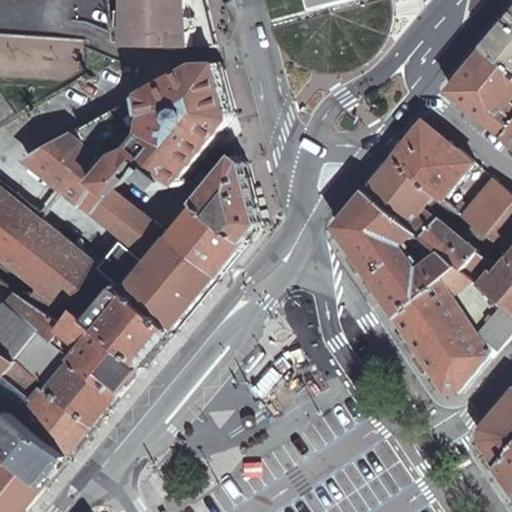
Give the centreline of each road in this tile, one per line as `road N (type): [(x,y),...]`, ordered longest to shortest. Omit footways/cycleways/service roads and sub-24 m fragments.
road 1 (secondary): [(105,471),(308,229)]
road 2 (residential): [(308,229),(448,433)]
road 3 (unknown): [(258,42),(159,61),(58,102)]
road 4 (unclassified): [(248,0),(282,137),(313,150)]
road 5 (secondary): [(423,45),(345,94),(325,115),(313,150)]
